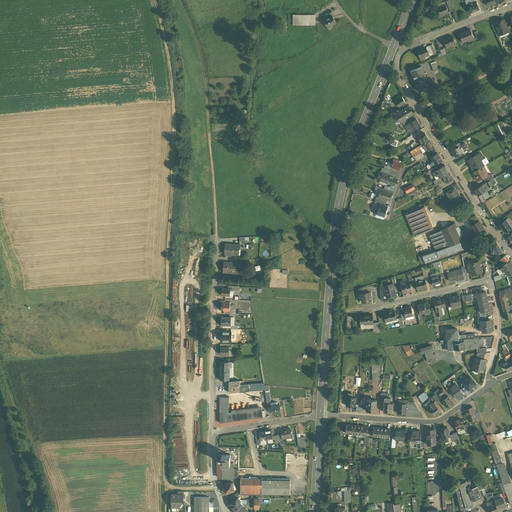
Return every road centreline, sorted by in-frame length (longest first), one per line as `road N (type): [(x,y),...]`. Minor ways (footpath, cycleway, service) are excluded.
road 1 (primary): [(321,416),(336,214),(411,0)]
road 2 (residential): [(497,234),(417,111),(397,62),(408,45),(511,4)]
road 3 (track): [(181,0),(205,57),(216,237)]
road 4 (residential): [(211,431),(216,237)]
road 5 (residential): [(321,416),(438,421),(491,383)]
road 6 (track): [(45,511),(0,360)]
road 7 (residential): [(497,234),(488,249),(500,321),(491,383)]
